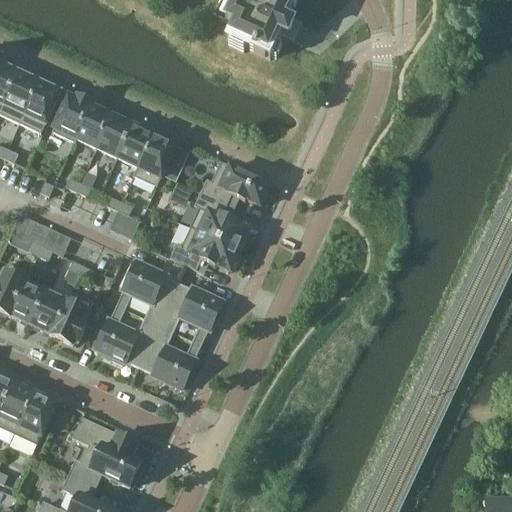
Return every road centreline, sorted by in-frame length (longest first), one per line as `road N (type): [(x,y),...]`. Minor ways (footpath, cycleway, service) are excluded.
road 1 (residential): [(365,0),(381,52),(373,99),(213,460)]
road 2 (residential): [(0,360),(213,460)]
road 3 (residential): [(122,252),(0,195)]
